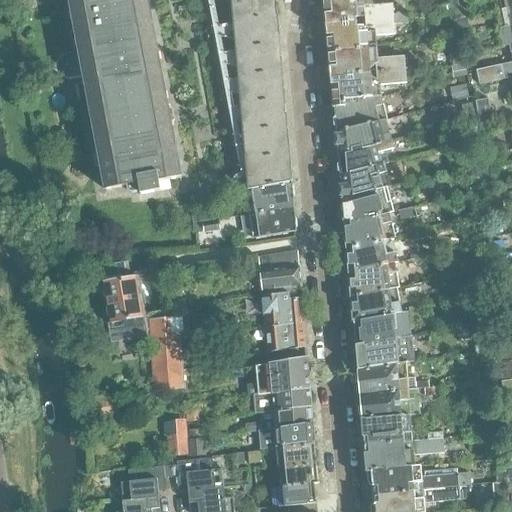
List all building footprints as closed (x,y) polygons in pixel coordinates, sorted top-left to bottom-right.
[(181,178),(146,0),(67,0),(77,53),(63,55),(53,71),(68,82),(82,79),(103,191),(138,184),(140,195),(160,191),(158,182),(181,178)] [(277,19),(276,4),(275,0),(230,0),(233,24),(275,17),(277,19)] [(372,0),(323,0),(326,25),(366,21),(394,20),(393,5),(373,6),(372,0)] [(511,0),(502,0),(505,8),(511,6),(511,0)] [(442,7),(444,14),(452,13),(451,5),(442,7)] [(511,6),(505,8),(501,9),(505,27),(511,25),(511,6)] [(456,21),(467,19),(465,9),(453,11),(456,21)] [(280,46),(277,19),(275,17),(233,24),(218,27),(220,38),(234,40),(235,52),(277,45),(280,46)] [(469,28),(467,19),(456,21),(458,31),(469,28)] [(396,35),(394,20),(366,21),(326,25),(329,52),(377,47),(376,37),(396,35)] [(511,25),(505,27),(499,28),(503,47),(509,46),(511,44),(511,25)] [(452,67),(465,65),(460,44),(449,44),(452,67)] [(282,74),(280,46),(277,45),(235,52),(224,54),(226,66),(237,68),(238,79),(279,73),(282,74)] [(378,59),(377,47),(329,52),(331,79),(406,71),(405,57),(378,59)] [(473,55),(464,57),(467,69),(475,67),(473,55)] [(511,62),(476,70),(479,85),(511,78),(511,62)] [(465,65),(452,67),(451,67),(453,79),(467,76),(466,69),(465,65)] [(407,84),(406,71),(331,79),(334,107),(345,106),(345,105),(359,104),(359,99),(381,97),(380,86),(407,84)] [(285,102),(282,74),(279,73),(238,79),(229,81),(231,94),(239,95),(240,107),(282,100),(285,102)] [(467,86),(456,88),(458,99),(469,96),(467,86)] [(345,106),(334,107),(336,133),(379,123),(379,122),(376,108),(383,106),(381,97),(359,99),(359,104),(345,105),(345,106)] [(493,129),(488,99),(475,101),(480,131),(493,129)] [(287,130),(285,102),(282,100),(240,107),(234,108),(237,122),(242,123),(243,135),(284,128),(287,130)] [(475,118),(473,104),(461,106),(464,120),(475,118)] [(379,123),(336,133),(338,155),(350,152),(350,150),(362,146),(363,150),(379,145),(379,144),(391,140),(389,132),(382,134),(379,123)] [(468,141),(479,138),(476,124),(464,127),(468,141)] [(290,157),(287,130),(284,128),(243,135),(239,135),(242,150),(244,150),(245,162),(287,155),(290,157)] [(394,149),(391,140),(379,144),(379,145),(363,150),(362,146),(350,150),(350,152),(338,155),(340,177),(385,165),(389,164),(386,152),(394,149)] [(482,152),(480,140),(471,142),(473,153),(482,152)] [(292,182),(290,157),(287,155),(245,162),(239,163),(242,179),(247,178),(248,190),(291,184),(291,182),(292,182)] [(385,165),(340,177),(342,200),(383,189),(391,187),(385,165)] [(479,165),(465,168),(469,184),(483,180),(479,165)] [(291,184),(248,190),(246,190),(250,214),(294,208),(292,183),(291,184)] [(383,189),(342,200),(345,225),(389,214),(393,213),(391,202),(387,203),(383,189)] [(506,217),(504,200),(492,202),(494,219),(506,217)] [(296,232),(294,208),(250,214),(253,238),(296,232)] [(411,208),(398,211),(400,221),(413,218),(411,208)] [(205,212),(192,214),(193,223),(206,222),(205,212)] [(395,238),(389,214),(345,225),(347,250),(392,239),(395,238)] [(219,220),(206,222),(193,223),(195,234),(220,231),(219,220)] [(392,239),(347,250),(349,274),(393,264),(397,263),(392,239)] [(503,241),(493,243),(495,255),(505,254),(503,241)] [(484,256),(482,247),(472,249),(474,258),(484,256)] [(297,252),(258,258),(260,270),(259,270),(261,291),(267,290),(267,295),(289,294),(289,300),(302,299),(299,267),(297,252)] [(495,257),(495,270),(503,269),(504,257),(495,257)] [(128,275),(126,262),(104,266),(106,279),(122,276),(128,275)] [(398,288),(393,264),(349,274),(351,298),(396,288),(398,288)] [(505,289),(503,269),(495,270),(496,290),(497,290),(505,289)] [(145,317),(138,277),(123,279),(122,276),(106,279),(99,280),(100,283),(96,287),(97,296),(101,297),(103,308),(100,311),(101,320),(105,321),(108,339),(112,343),(126,341),(129,336),(129,335),(134,334),(135,337),(149,335),(151,334),(149,320),(149,316),(145,317)] [(494,283),(480,285),(482,296),(495,294),(494,283)] [(401,313),(396,288),(351,298),(353,322),(401,313)] [(507,289),(505,289),(497,290),(498,299),(508,298),(507,289)] [(304,324),(302,299),(289,300),(289,294),(267,295),(261,296),(264,327),(304,324)] [(408,312),(401,313),(353,322),(355,345),(410,336),(408,312)] [(182,317),(169,318),(149,320),(151,334),(149,335),(151,353),(182,350),(181,334),(183,333),(182,317)] [(239,339),(237,332),(236,318),(218,320),(220,334),(221,333),(222,342),(239,339)] [(304,324),(264,327),(266,350),(306,348),(304,324)] [(411,348),(410,336),(355,345),(357,370),(407,363),(406,348),(411,348)] [(511,353),(511,344),(500,346),(501,355),(511,353)] [(475,346),(475,352),(476,356),(489,354),(487,345),(475,346)] [(182,350),(151,353),(154,393),(185,389),(182,350)] [(308,389),(307,371),(305,359),(254,366),(256,383),(245,384),(246,396),(308,389)] [(511,375),(510,360),(501,361),(502,376),(511,375)] [(407,363),(357,370),(359,395),(409,390),(424,389),(429,388),(428,381),(416,382),(415,378),(408,379),(407,363)] [(497,381),(479,383),(481,396),(498,394),(497,381)] [(429,388),(424,389),(425,397),(439,395),(438,388),(429,388)] [(310,407),(308,389),(246,396),(248,414),(272,411),(310,407)] [(411,415),(409,390),(359,395),(362,420),(411,415)] [(94,417),(122,414),(120,401),(92,404),(94,417)] [(310,407),(272,411),(273,420),(244,423),(246,432),(312,424),(310,407)] [(185,422),(187,422),(199,421),(198,411),(185,412),(186,420),(185,420),(185,422)] [(412,427),(411,415),(362,420),(364,446),(443,439),(442,433),(427,434),(418,426),(412,427)] [(185,422),(185,420),(163,422),(166,457),(189,456),(188,441),(187,431),(187,422),(185,422)] [(312,424),(246,432),(246,434),(236,435),(237,442),(274,438),(275,447),(276,447),(314,442),(312,424)] [(187,431),(188,441),(202,440),(201,430),(187,431)] [(503,437),(485,438),(486,461),(500,460),(498,443),(503,443),(503,437)] [(443,439),(364,446),(366,470),(415,466),(414,455),(444,453),(443,439)] [(205,440),(202,440),(188,441),(189,456),(189,458),(206,456),(205,440)] [(316,463),(314,442),(276,447),(278,467),(316,463)] [(260,451),(247,453),(248,464),(262,463),(260,451)] [(189,494),(224,490),(222,469),(213,470),(212,458),(177,462),(177,465),(170,466),(172,477),(178,477),(179,484),(187,483),(189,494)] [(496,462),(497,483),(506,482),(505,461),(496,462)] [(318,484),(316,463),(278,467),(280,486),(280,487),(314,483),(314,484),(318,484)] [(421,465),(415,466),(366,470),(368,485),(372,487),(373,495),(471,486),(470,473),(453,474),(422,477),(421,465)] [(172,477),(170,466),(128,470),(129,482),(121,482),(123,501),(159,497),(158,489),(166,488),(165,478),(172,477)] [(508,503),(506,482),(497,483),(493,483),(495,504),(508,503)] [(280,487),(280,486),(276,486),(279,507),(316,503),(314,484),(314,483),(280,487)] [(253,492),(252,484),(244,485),(245,493),(253,492)] [(471,486),(373,495),(374,503),(370,506),(370,511),(424,511),(424,504),(464,500),(472,499),(471,486)] [(225,498),(224,490),(189,494),(190,511),(199,511),(234,511),(233,497),(225,498)] [(160,511),(159,497),(123,501),(124,511),(120,511),(160,511)]
